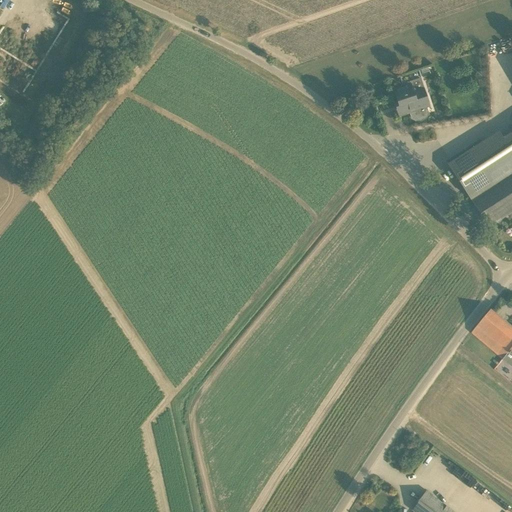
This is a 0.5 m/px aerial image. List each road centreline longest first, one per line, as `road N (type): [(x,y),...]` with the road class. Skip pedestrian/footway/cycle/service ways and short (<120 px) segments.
road 1 (unclassified): [(507,273),(367,137),(302,88),(132,0)]
road 2 (unclassified): [(338,511),(507,273)]
